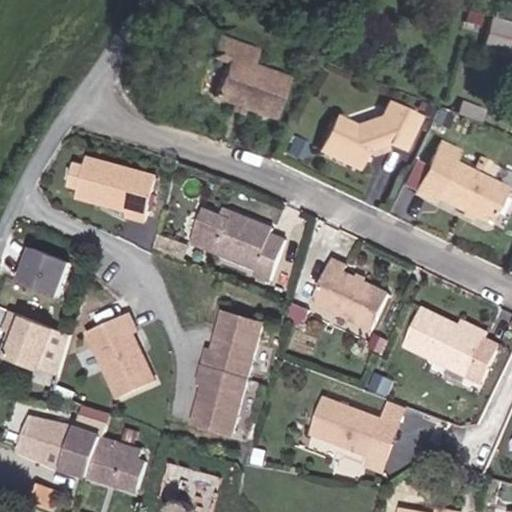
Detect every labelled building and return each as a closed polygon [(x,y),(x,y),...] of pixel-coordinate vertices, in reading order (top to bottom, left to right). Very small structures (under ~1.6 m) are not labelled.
[(457,0),(439,0),(435,14),(452,19),(457,0)] [(511,24),(489,18),(480,50),(511,58),(511,24)] [(227,60),(226,66),(214,97),(230,104),(243,109),(271,119),(285,81),(250,68),(256,51),(217,36),(210,53),(227,60)] [(208,59),(226,66),(227,60),(210,53),(208,59)] [(368,151),(385,145),(401,152),(417,117),(384,101),(377,117),(352,125),(334,117),(317,151),(356,171),(365,152),(368,151)] [(243,109),(230,104),(228,111),(241,116),(243,109)] [(386,150),(385,145),(368,151),(369,157),(386,150)] [(160,176),(93,155),(81,195),(131,210),(129,215),(146,221),(160,176)] [(504,188),(451,163),(434,199),(486,224),(504,188)] [(227,206),(224,215),(232,218),(235,210),(227,206)] [(232,218),(224,215),(207,207),(193,243),(258,270),(257,275),(271,282),(288,238),(274,232),(276,227),(235,210),(232,218)] [(186,248),(157,236),(153,249),(181,261),(186,248)] [(73,261),(30,241),(13,278),(56,298),(73,261)] [(391,294),(368,281),(359,277),(348,271),(351,266),(335,258),(314,302),(373,331),(391,294)] [(359,277),(368,281),(369,278),(360,273),(359,277)] [(501,346),(425,309),(406,346),(482,383),(501,346)] [(58,328),(15,310),(8,328),(14,330),(5,352),(42,367),(58,328)] [(234,436),(266,324),(227,312),(215,351),(211,350),(201,385),(205,386),(193,425),(234,436)] [(139,333),(131,317),(91,339),(125,401),(161,381),(135,335),(139,333)] [(375,439),(383,419),(325,397),(311,436),(367,457),(364,467),(381,474),(392,445),(375,439)] [(388,407),(383,419),(375,439),(392,445),(404,414),(388,407)] [(106,427),(79,417),(76,428),(31,417),(20,444),(9,441),(7,447),(63,470),(89,478),(102,438),(106,427)] [(102,438),(89,478),(138,494),(148,461),(140,459),(143,450),(102,438)] [(179,503),(176,505),(172,509),(170,511),(198,511),(198,509),(194,505),(189,503),(184,502),(179,503)]
